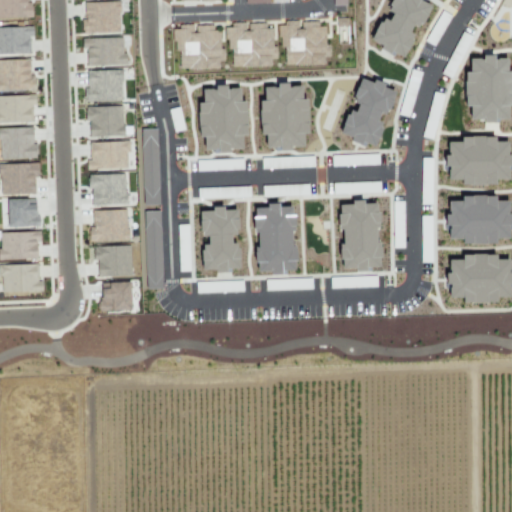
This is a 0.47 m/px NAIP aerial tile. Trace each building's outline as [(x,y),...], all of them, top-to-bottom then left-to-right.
[(0,0),(0,16),(30,16),(30,4),(25,5),(25,0),(0,0)] [(400,57),(415,27),(417,28),(429,3),(422,0),(389,0),(385,8),(391,11),(386,20),(379,17),(367,41),(400,57)] [(82,33),(118,32),(117,1),(81,2),(82,33)] [(346,42),(345,17),(336,17),(336,42),(346,42)] [(322,64),(322,57),(327,57),(327,44),(323,44),(323,22),(277,22),(277,38),(283,38),(283,64),(322,64)] [(269,66),(269,59),(274,59),(274,46),(271,46),(270,24),(233,24),(234,46),(230,46),(230,66),(269,66)] [(217,68),(217,59),(222,59),(222,48),(218,48),(218,25),(180,26),(180,41),(176,41),(177,69),(217,68)] [(0,26),(0,54),(27,54),(27,40),(31,40),(31,26),(0,26)] [(122,64),(122,36),(80,37),(81,52),(85,52),(85,65),(122,64)] [(505,56),(480,56),(480,58),(468,58),(468,71),(462,71),(462,106),(468,106),(468,120),(505,120),(506,106),(510,106),(511,71),(505,71),(505,56)] [(0,89),(33,89),(33,77),(28,77),(28,58),(0,58),(0,89)] [(84,69),(85,101),(120,100),(120,69),(84,69)] [(373,148),(391,88),(371,82),(357,78),(350,100),(356,102),(353,111),(345,109),(338,133),(349,137),(348,140),(373,148)] [(262,87),(272,86),(272,88),(275,88),(276,83),(286,83),(287,87),(289,87),(289,86),(300,86),(300,99),(304,99),(306,109),(306,123),(305,122),(306,133),(301,133),(301,146),(291,147),(291,146),(289,146),(289,150),(278,151),(278,147),(274,146),(274,147),(265,148),(264,134),(259,134),(259,125),(258,125),(257,110),(258,110),(258,101),(262,101),(262,87)] [(200,89),(210,88),(210,90),(213,90),(214,85),(224,85),(225,89),(227,89),(227,88),(238,88),(238,101),(243,101),(244,111),(245,125),(244,125),(245,135),(240,135),(240,149),(229,149),(229,148),(227,148),(227,152),(216,153),(216,149),(213,148),(213,149),(203,150),(202,136),(197,136),(197,127),(196,127),(195,112),(196,112),(196,103),(201,103),(200,89)] [(0,122),(30,122),(29,103),(34,103),(33,94),(0,94),(0,122)] [(83,110),(84,110),(84,107),(120,106),(121,125),(123,125),(123,136),(119,136),(119,135),(92,136),(92,137),(88,137),(87,122),(88,122),(88,120),(84,120),(83,110)] [(157,204),(155,128),(139,129),(141,205),(157,204)] [(506,179),(506,165),(509,165),(509,154),(506,153),(506,141),(493,140),(494,136),(458,136),(458,142),(445,142),(444,179),(459,180),(459,184),(493,185),(494,179),(506,179)] [(85,170),(85,160),(89,159),(89,157),(88,157),(88,142),(121,141),(127,140),(128,152),(125,152),(126,168),(93,169),(93,170),(85,170)] [(0,194),(32,193),(32,174),(36,174),(36,162),(0,162),(0,194)] [(90,205),(90,190),(91,190),(91,188),(86,188),(86,183),(87,183),(87,174),(123,174),(123,193),(125,193),(125,204),(90,205)] [(460,244),(494,243),(494,238),(507,238),(507,224),(510,224),(510,212),(507,212),(507,196),(459,197),(459,200),(446,201),(446,214),(444,214),(444,239),(460,239),(460,244)] [(0,197),(0,228),(35,227),(35,203),(26,204),(26,197),(0,197)] [(337,205),(349,204),(350,200),(361,200),(361,204),(374,203),(374,212),(377,212),(377,223),(376,228),(374,228),(375,242),(378,242),(379,257),(377,257),(377,267),(364,267),(364,271),(353,271),(353,268),(341,268),(340,259),(338,259),(337,244),(341,244),(340,231),(338,231),(336,225),(336,214),(338,214),(337,205)] [(255,272),(268,271),(269,275),(279,274),(279,271),(293,270),(293,261),(294,261),(294,250),(293,250),(293,245),(290,245),(289,230),(292,230),(292,226),(292,215),(290,215),(290,206),(276,207),(276,203),(265,204),(266,207),(253,208),(253,217),(250,217),(251,228),(252,228),(252,233),(255,232),(256,247),(253,247),(253,262),(255,262),(255,272)] [(197,220),(197,231),(200,231),(200,236),(205,236),(205,244),(200,244),(200,249),(199,249),(199,260),(200,260),(200,270),(213,269),(213,272),(224,272),(224,268),(237,268),(237,258),(238,258),(237,248),(235,248),(234,243),(232,243),(232,244),(229,244),(229,234),(232,234),(232,235),(234,235),(234,229),(236,229),(236,218),(235,218),(234,209),(222,210),(222,206),(210,207),(210,210),(197,211),(198,220),(197,220)] [(87,241),(86,228),(87,227),(92,226),(92,225),(91,225),(90,210),(94,210),(124,209),(125,229),(126,229),(127,240),(96,241),(87,241)] [(158,210),(142,211),(144,288),(160,288),(158,210)] [(0,258),(35,258),(34,240),(38,240),(38,230),(0,231),(0,258)] [(96,262),(96,260),(92,260),(92,258),(92,257),(92,250),(92,249),(92,246),(128,245),(129,275),(96,277),(96,265),(95,265),(95,262),(96,262)] [(460,302),(494,302),(494,297),(507,297),(507,283),(511,283),(510,271),(507,271),(507,258),(496,259),(496,254),(459,254),(459,259),(445,259),(445,297),(460,297),(460,302)] [(0,262),(0,292),(40,291),(40,279),(34,279),(34,262),(0,262)] [(128,281),(98,282),(99,310),(129,310),(128,281)]
